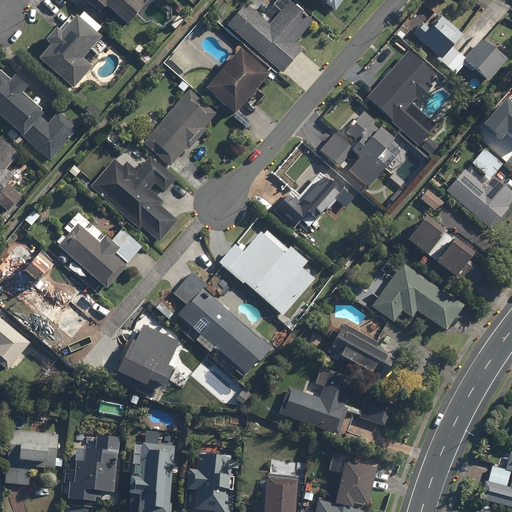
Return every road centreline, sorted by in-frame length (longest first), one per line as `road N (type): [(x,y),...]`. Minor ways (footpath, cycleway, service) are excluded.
road 1 (residential): [(398,0),(220,202)]
road 2 (secondary): [(511,329),(459,414),(422,511)]
